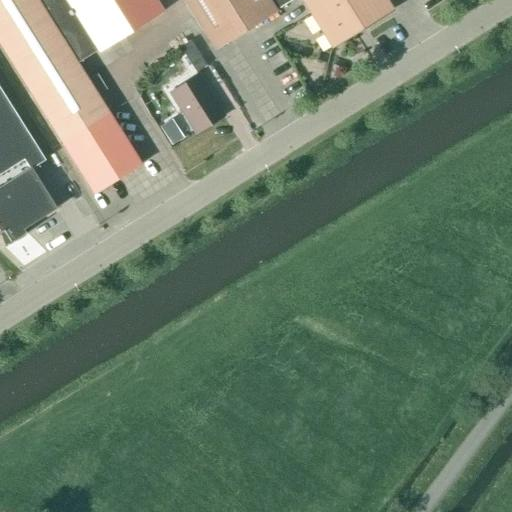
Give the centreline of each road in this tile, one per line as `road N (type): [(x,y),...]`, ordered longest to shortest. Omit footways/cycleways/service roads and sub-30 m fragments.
road 1 (unclassified): [(511,1),(0,320)]
road 2 (unclassified): [(418,511),(511,389)]
